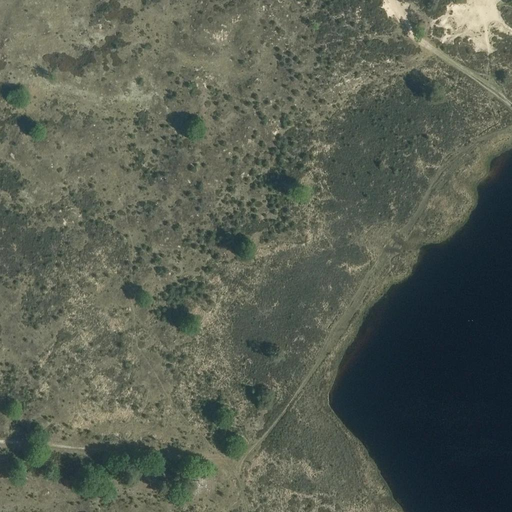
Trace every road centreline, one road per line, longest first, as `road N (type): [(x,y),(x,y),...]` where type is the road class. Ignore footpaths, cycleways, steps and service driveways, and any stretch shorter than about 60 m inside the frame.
road 1 (track): [(235,460),(268,430),(464,146),(511,120)]
road 2 (track): [(0,441),(235,460)]
road 3 (track): [(511,107),(417,32),(397,0)]
